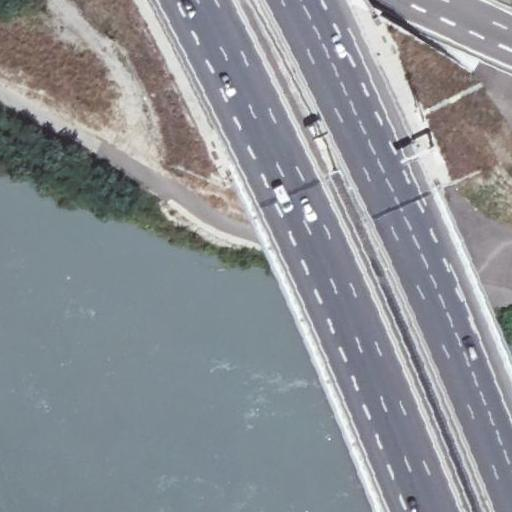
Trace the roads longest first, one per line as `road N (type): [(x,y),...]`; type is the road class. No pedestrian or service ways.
road 1 (motorway): [(191,0),(288,194),(420,511)]
road 2 (motorway): [(511,511),(390,206),(285,0)]
road 3 (track): [(71,0),(136,82),(140,172)]
road 4 (trunk): [(377,0),(511,53)]
